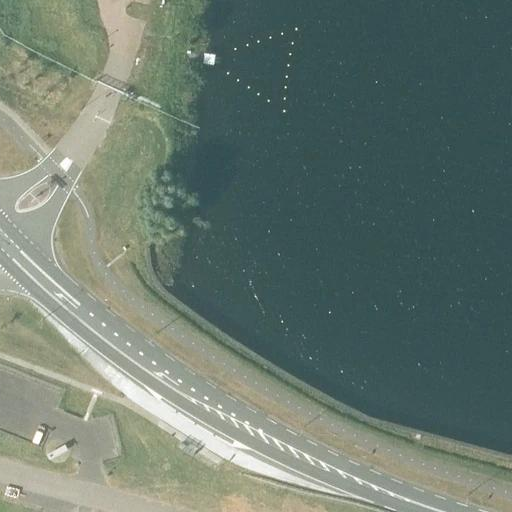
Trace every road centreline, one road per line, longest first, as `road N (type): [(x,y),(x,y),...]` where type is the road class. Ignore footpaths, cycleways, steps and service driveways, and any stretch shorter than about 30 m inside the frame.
road 1 (primary): [(444,511),(302,453),(186,388),(73,305),(0,238)]
road 2 (motorway): [(511,52),(384,511)]
road 3 (motorway): [(434,511),(511,237)]
road 4 (unclassified): [(148,511),(0,472)]
